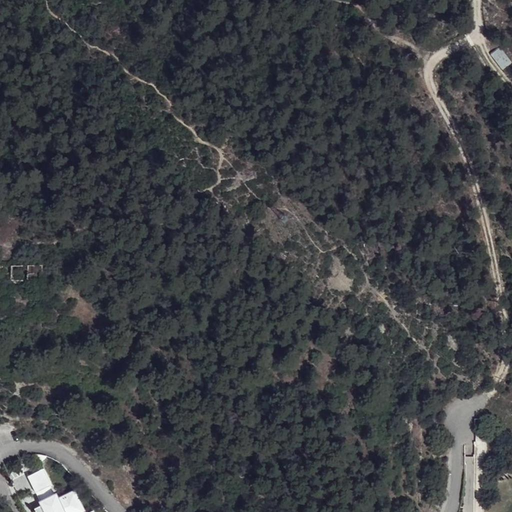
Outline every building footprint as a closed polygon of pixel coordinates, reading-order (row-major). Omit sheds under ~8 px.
[(508,66),(503,69),(507,75),(511,71),(508,66)] [(43,263),(2,264),(2,272),(11,273),(12,280),(30,279),(29,272),(43,271),(43,263)] [(28,476),(36,492),(50,485),(52,484),(44,468),(28,476)] [(50,485),(36,492),(40,501),(55,494),(50,485)] [(55,494),(40,501),(42,505),(35,508),(36,510),(33,511),(66,511),(79,506),(72,491),(59,498),(57,493),(55,494)]
